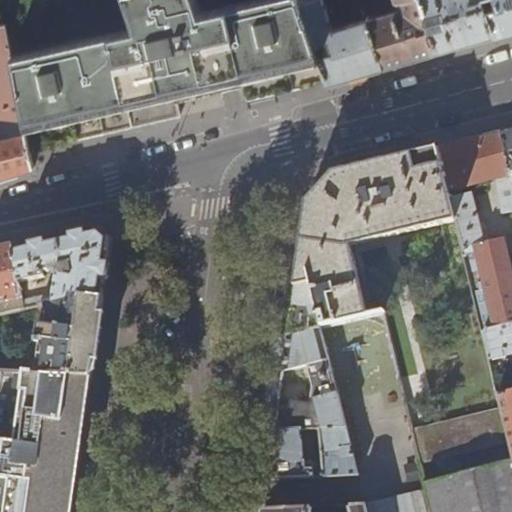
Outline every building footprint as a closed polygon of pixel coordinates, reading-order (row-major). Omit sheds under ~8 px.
[(136,27),(11,56),(27,137),(30,151),(117,131),(181,116),(179,103),(189,100),(237,89),(245,88),(248,101),(308,87),(329,82),(325,69),(302,0),(256,0),(216,9),(202,12),(197,0),(128,0),(134,16),(136,27)] [(302,0),(325,69),(329,82),(374,69),(384,67),(369,19),(333,29),(323,0),(302,0)] [(395,0),(396,2),(400,4),(402,9),(369,19),(384,67),(415,58),(437,51),(421,0),(395,0)] [(496,35),(488,11),(499,8),(496,0),(421,0),(437,51),(448,48),(464,43),(496,35)] [(511,0),(496,0),(499,8),(488,11),(496,35),(511,29),(511,0)] [(0,175),(33,167),(30,151),(27,137),(11,56),(5,24),(0,24),(0,131),(1,139),(0,139),(0,175)] [(511,129),(501,133),(511,173),(511,129)] [(439,148),(439,149),(457,220),(489,347),(490,358),(511,353),(511,273),(503,237),(484,242),(472,192),(462,194),(461,188),(496,179),(505,213),(511,211),(511,173),(501,133),(469,140),(439,148)] [(370,316),(353,246),(457,220),(439,149),(439,148),(396,158),(340,171),(333,173),(332,174),(307,202),(303,234),(295,288),(310,284),(321,328),(370,316)] [(14,245),(0,247),(0,300),(23,297),(20,283),(46,277),(45,273),(57,270),(59,276),(56,293),(24,299),(26,308),(41,305),(69,300),(70,293),(103,297),(108,263),(111,239),(100,229),(60,238),(14,248),(14,245)] [(310,284),(295,288),(293,305),(288,336),(321,328),(310,284)] [(99,324),(103,297),(70,293),(69,300),(41,305),(46,315),(44,323),(40,323),(38,342),(42,342),(38,372),(92,376),(99,324)] [(321,328),(288,336),(281,389),(275,431),(301,429),(317,428),(316,422),(307,422),(302,393),(314,392),(323,428),(346,427),(321,328)] [(38,372),(0,368),(0,511),(72,511),(73,508),(87,408),(92,376),(38,372)] [(511,391),(497,395),(501,411),(508,441),(511,455),(511,391)] [(501,411),(413,432),(420,461),(508,441),(501,411)] [(346,427),(323,428),(320,428),(322,463),(306,464),(306,460),(301,460),(304,454),(303,440),(301,436),(301,429),(275,431),(272,453),(269,479),(359,475),(346,427)] [(511,511),(511,459),(425,483),(427,492),(431,511),(511,511)] [(431,511),(427,492),(366,507),(367,511),(431,511)]
